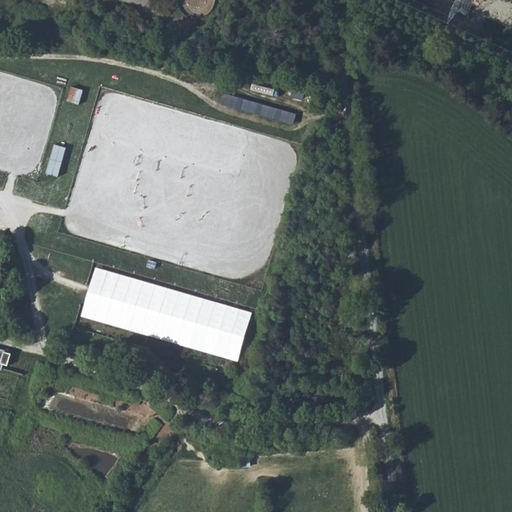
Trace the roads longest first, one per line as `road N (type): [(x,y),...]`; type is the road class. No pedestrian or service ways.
road 1 (track): [(338,0),(396,511)]
road 2 (track): [(0,201),(47,357),(226,425),(385,418)]
